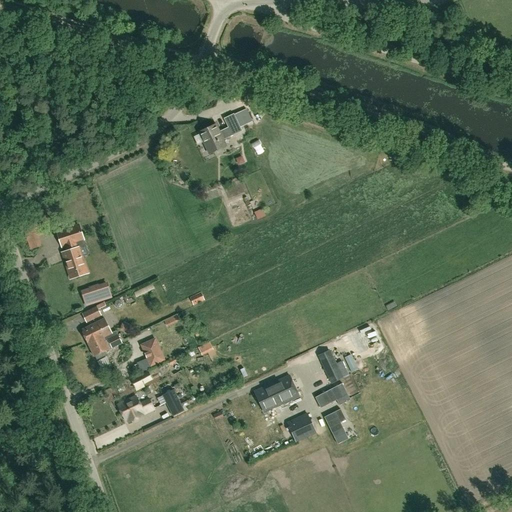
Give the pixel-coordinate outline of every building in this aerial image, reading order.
[(230,128),(221,132),(216,123),(198,131),(209,155),(227,146),(224,139),(243,131),(241,127),(249,123),(243,111),(236,115),(235,114),(226,119),(230,128)] [(259,220),(267,218),(266,210),(258,212),(259,220)] [(79,247),(78,248),(76,242),(84,239),(79,225),(58,232),(62,246),(66,245),(68,251),(63,253),(71,278),(88,273),(79,247)] [(24,232),(27,241),(30,251),(41,247),(38,237),(45,235),(42,226),(24,232)] [(86,305),(111,297),(107,284),(82,292),(86,305)] [(194,305),(205,300),(201,292),(190,297),(194,305)] [(136,293),(124,297),(126,301),(138,298),(136,293)] [(87,321),(101,314),(97,306),(83,313),(87,321)] [(164,321),(167,328),(180,322),(177,315),(164,321)] [(116,330),(112,333),(105,318),(87,326),(88,328),(82,331),(83,335),(83,336),(84,339),(86,340),(88,345),(87,341),(92,339),(93,341),(98,339),(100,342),(118,333),(116,330)] [(122,330),(125,339),(131,337),(128,328),(122,330)] [(88,345),(94,356),(95,356),(97,360),(107,355),(105,351),(122,343),(118,333),(100,342),(98,339),(93,341),(92,339),(87,341),(88,345)] [(140,344),(150,367),(166,360),(155,338),(140,344)] [(201,347),(204,355),(216,351),(213,343),(201,347)] [(331,384),(343,378),(330,349),(318,355),(331,384)] [(351,354),(345,358),(352,373),(358,370),(351,354)] [(170,367),(180,362),(176,356),(167,361),(170,367)] [(264,413),(300,397),(290,374),(254,391),(264,413)] [(321,408),(336,400),(339,405),(350,400),(342,383),(315,397),(321,408)] [(161,394),(171,415),(182,409),(172,388),(161,394)] [(139,403),(135,395),(116,404),(124,419),(129,416),(131,419),(138,416),(138,415),(153,408),(148,398),(139,403)] [(340,409),(324,417),(338,444),(349,438),(341,422),(346,420),(340,409)] [(296,442),(317,433),(308,413),(286,422),(296,442)]
